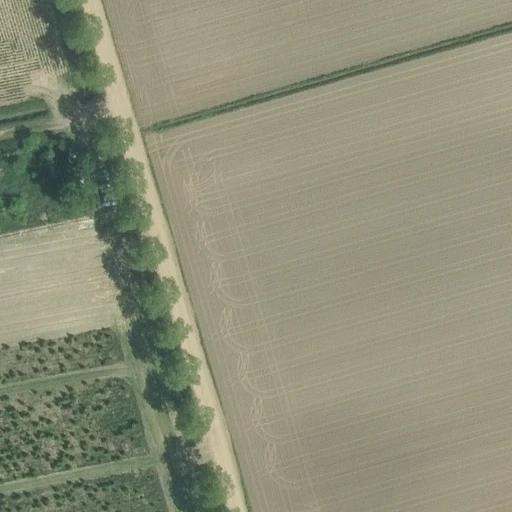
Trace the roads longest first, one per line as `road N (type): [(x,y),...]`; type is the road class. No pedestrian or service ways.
road 1 (track): [(237,511),(90,0)]
road 2 (track): [(0,134),(121,110)]
